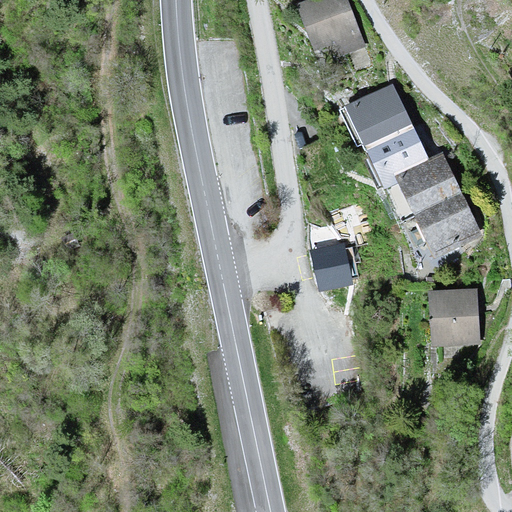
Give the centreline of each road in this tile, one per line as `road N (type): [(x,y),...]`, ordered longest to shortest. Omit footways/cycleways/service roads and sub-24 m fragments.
road 1 (secondary): [(176,0),(220,273),(271,511)]
road 2 (track): [(115,0),(113,96),(133,310),(102,511)]
